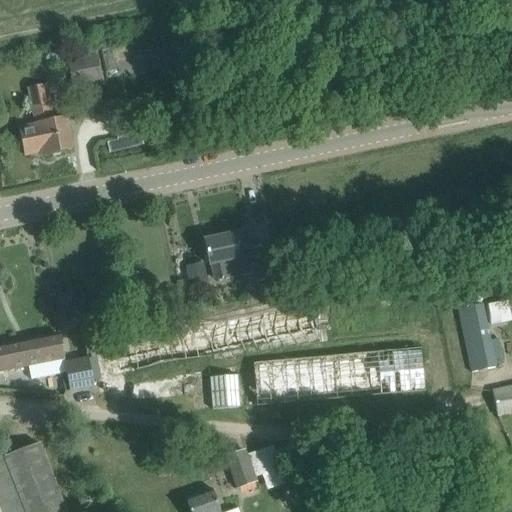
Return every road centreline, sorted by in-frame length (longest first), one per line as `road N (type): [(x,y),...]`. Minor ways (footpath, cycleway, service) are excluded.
road 1 (tertiary): [(0,212),(511,105)]
road 2 (unclassified): [(0,402),(163,424),(396,426),(473,372)]
